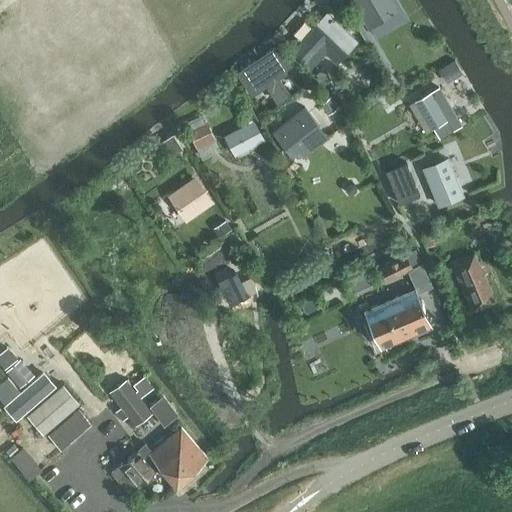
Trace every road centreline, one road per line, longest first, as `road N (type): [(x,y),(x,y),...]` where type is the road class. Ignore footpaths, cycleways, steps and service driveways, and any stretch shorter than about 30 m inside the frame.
road 1 (track): [(228,401),(277,447),(432,381)]
road 2 (unclassified): [(352,471),(511,401)]
